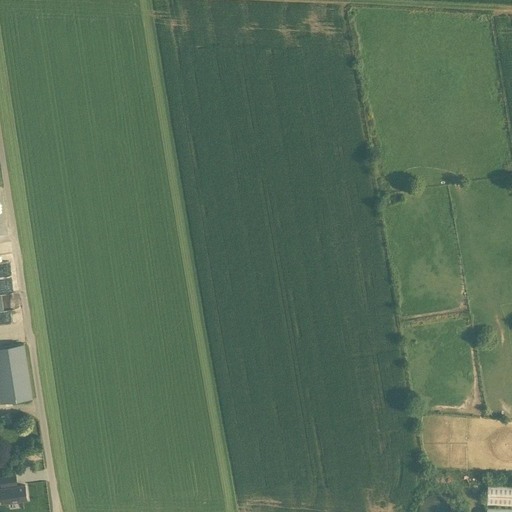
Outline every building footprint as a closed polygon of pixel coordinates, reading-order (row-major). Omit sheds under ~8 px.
[(24,343),(1,346),(9,401),(33,397),(24,343)] [(9,401),(1,346),(0,346),(0,396),(1,402),(9,401)] [(0,474),(0,502),(27,501),(26,483),(18,484),(17,474),(0,474)] [(511,483),(488,483),(487,505),(511,506),(511,483)] [(435,495),(431,496),(427,498),(424,501),(422,505),(421,509),(420,511),(452,511),(453,511),(452,507),(450,503),(447,500),(444,497),(440,496),(435,495)]
